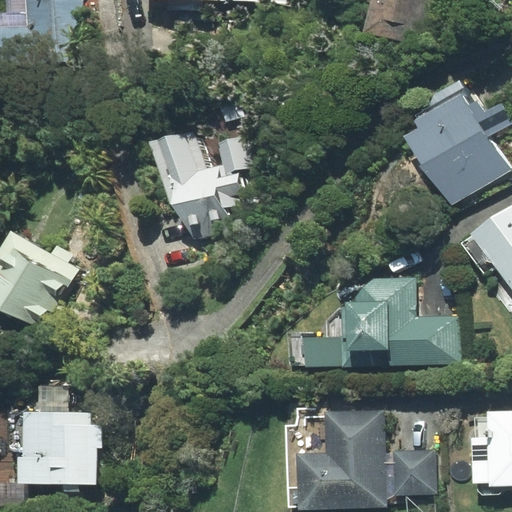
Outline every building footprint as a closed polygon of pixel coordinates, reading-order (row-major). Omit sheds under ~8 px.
[(90,0),(40,0),(40,32),(11,32),(11,68),(36,68),(90,68),(90,0)] [(154,0),(155,1),(182,2),(182,13),(218,14),(218,3),(296,6),(296,0),(154,0)] [(388,0),(383,38),(443,46),(449,0),(388,0)] [(511,177),(511,156),(479,103),(474,95),(467,99),(458,85),(422,107),(436,130),(421,139),(463,208),(511,177)] [(182,213),(197,209),(205,237),(255,224),(247,195),(277,187),(259,118),(164,143),(182,213)] [(494,270),(505,262),(511,271),(511,216),(494,230),(476,243),(494,270)] [(93,274),(30,233),(0,278),(0,296),(55,332),(93,274)] [(461,367),(461,319),(429,320),(429,281),(356,282),(356,367),(461,367)] [(392,411),(337,412),(337,455),(311,455),(311,511),(393,511),(392,411)] [(501,419),(489,419),(486,485),(502,485),(502,488),(511,488),(511,411),(501,412),(501,419)] [(20,453),(38,454),(37,460),(40,460),(39,485),(113,490),(116,449),(119,450),(120,429),(103,428),(103,416),(40,413),(23,412),(20,453)] [(441,454),(403,454),(404,497),(442,496),(441,454)]
